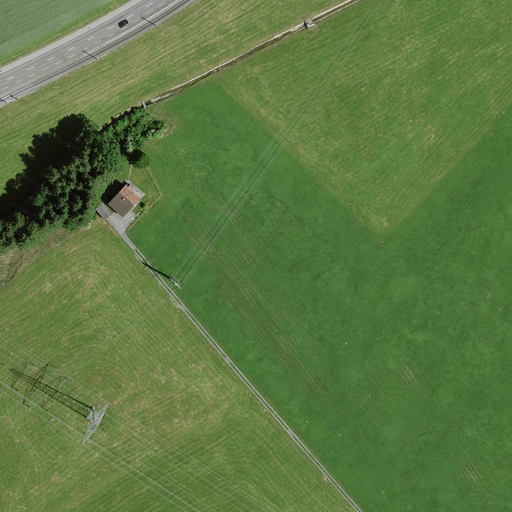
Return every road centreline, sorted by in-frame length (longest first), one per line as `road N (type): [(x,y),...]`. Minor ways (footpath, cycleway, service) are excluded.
road 1 (track): [(358,511),(114,225)]
road 2 (secondary): [(0,84),(158,0)]
